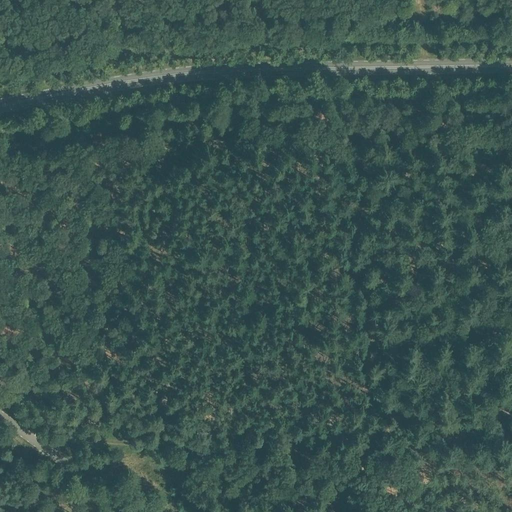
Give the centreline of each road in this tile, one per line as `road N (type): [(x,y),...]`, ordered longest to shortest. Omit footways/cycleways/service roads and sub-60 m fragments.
road 1 (primary): [(0,105),(186,73),(511,67)]
road 2 (track): [(511,462),(144,439),(83,479)]
road 3 (tertiary): [(123,511),(0,416)]
